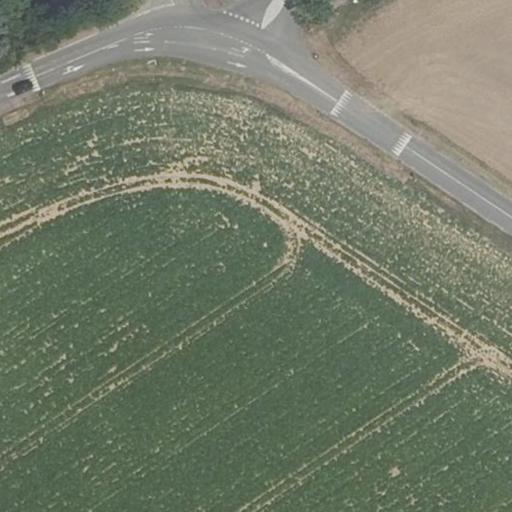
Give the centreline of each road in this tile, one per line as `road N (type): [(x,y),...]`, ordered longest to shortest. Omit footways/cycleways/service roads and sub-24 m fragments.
road 1 (tertiary): [(250,45),(511,218)]
road 2 (tertiary): [(0,92),(159,29),(210,31),(250,45)]
